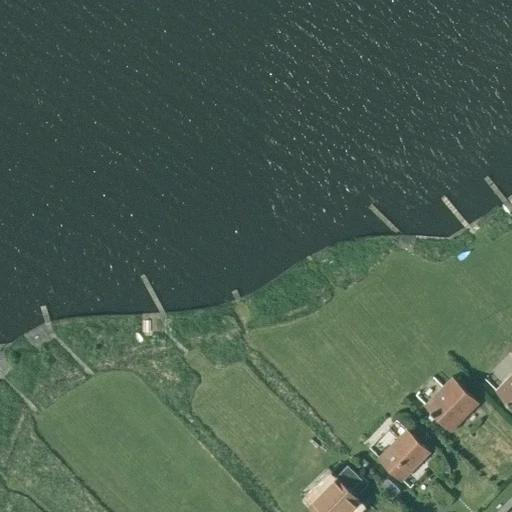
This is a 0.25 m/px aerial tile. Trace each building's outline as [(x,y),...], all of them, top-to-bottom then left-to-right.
[(511,372),(496,389),(511,404),(511,372)] [(453,376),(426,404),(451,429),(478,401),(453,376)] [(407,428),(379,457),(402,479),(430,450),(407,428)] [(336,475),(307,504),(315,511),(347,511),(361,499),(336,475)] [(382,485),(393,496),(400,489),(389,478),(382,485)]
